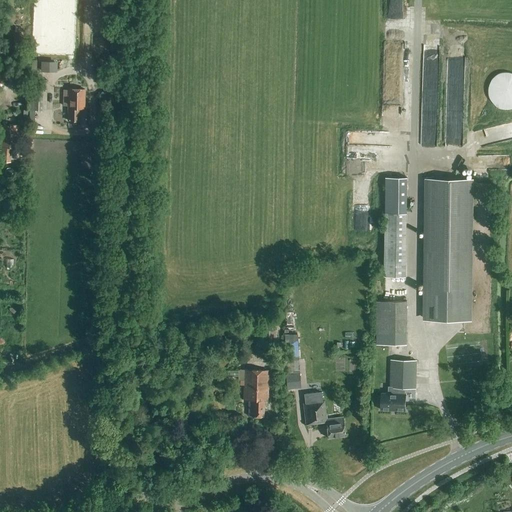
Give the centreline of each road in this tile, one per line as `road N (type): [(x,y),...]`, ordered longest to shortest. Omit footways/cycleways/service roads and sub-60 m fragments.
road 1 (track): [(113,507),(109,359),(100,336),(125,99)]
road 2 (unclassified): [(305,485),(259,476),(95,511)]
road 3 (primary): [(378,511),(431,472),(511,436)]
